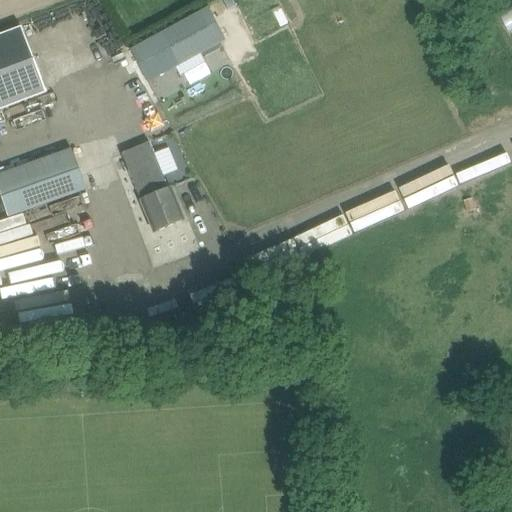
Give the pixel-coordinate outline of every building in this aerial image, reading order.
[(511,7),(497,14),(505,32),(511,28),(511,7)] [(207,13),(205,9),(133,49),(147,76),(219,37),(217,34),(221,32),(210,11),(207,13)] [(0,35),(0,111),(45,94),(20,28),(0,35)] [(184,221),(176,202),(170,187),(167,189),(148,143),(121,153),(146,215),(154,233),(184,221)] [(0,192),(8,216),(82,189),(68,151),(0,176),(0,192)]
